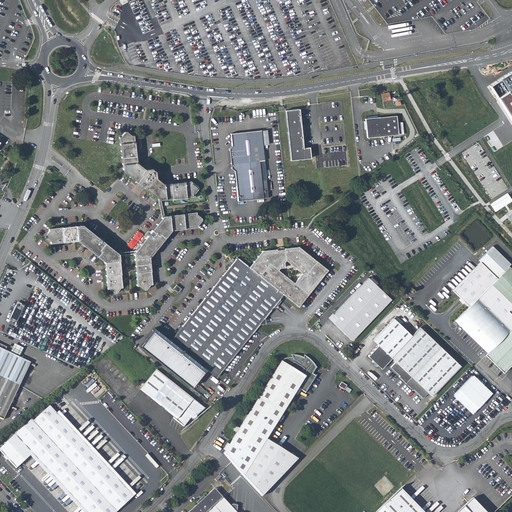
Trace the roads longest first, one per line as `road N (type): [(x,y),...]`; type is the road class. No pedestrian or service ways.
road 1 (unclassified): [(147,511),(188,473),(271,341),(286,333),(318,339),(444,452),(470,445),(511,414)]
road 2 (tertiary): [(112,77),(226,94),(271,92),(511,51)]
road 3 (secondary): [(50,110),(39,168),(0,261)]
